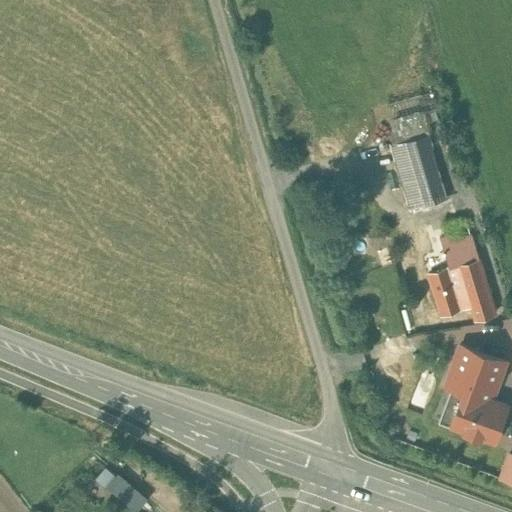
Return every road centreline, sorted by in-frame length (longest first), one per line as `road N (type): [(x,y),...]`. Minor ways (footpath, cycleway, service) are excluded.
road 1 (unclassified): [(332,426),(212,0)]
road 2 (secondary): [(0,341),(197,420)]
road 3 (secondary): [(197,420),(322,466)]
road 4 (secondary): [(197,420),(256,477),(273,511)]
